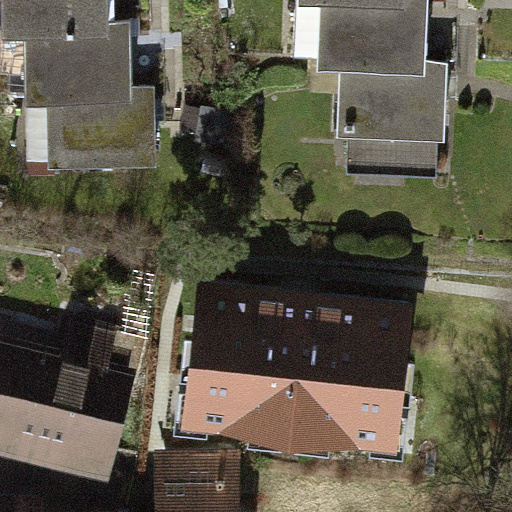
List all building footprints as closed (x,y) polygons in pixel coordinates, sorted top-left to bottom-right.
[(27,0),(29,163),(149,162),(147,0),(27,0)] [(330,0),(339,190),(454,186),(446,0),(330,0)] [(416,305),(201,282),(184,430),(400,454),(416,305)] [(15,343),(0,401),(0,451),(126,483),(153,378),(15,343)] [(264,511),(265,481),(182,479),(181,511),(264,511)]
